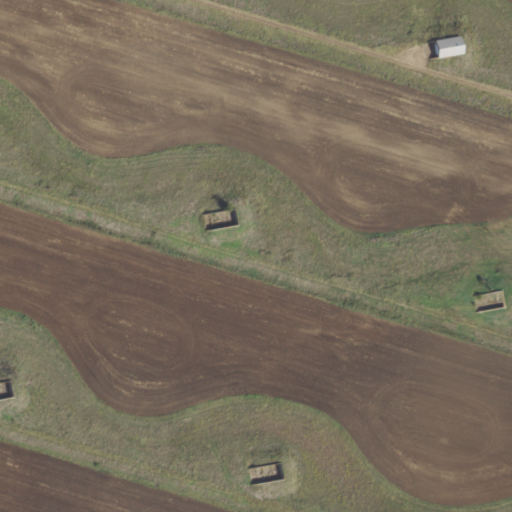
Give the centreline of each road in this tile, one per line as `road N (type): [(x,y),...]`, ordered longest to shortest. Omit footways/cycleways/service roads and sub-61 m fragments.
road 1 (track): [(511,338),(0,182)]
road 2 (track): [(511,96),(188,0)]
road 3 (track): [(237,511),(0,446)]
